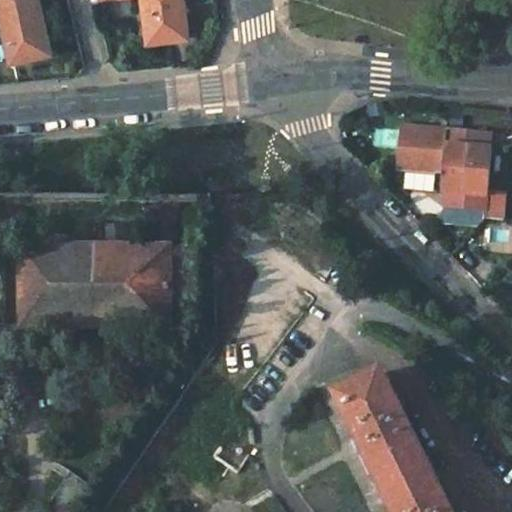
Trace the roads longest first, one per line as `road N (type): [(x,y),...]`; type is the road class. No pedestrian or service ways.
road 1 (residential): [(273,81),(511,337)]
road 2 (unclassified): [(511,84),(339,69),(273,81)]
road 3 (residential): [(342,353),(376,349),(417,382),(478,511)]
road 4 (residential): [(342,353),(346,316),(373,308),(511,378)]
road 5 (residential): [(305,511),(279,468),(277,432),(298,390),(342,353)]
road 6 (unclassified): [(273,81),(104,101)]
